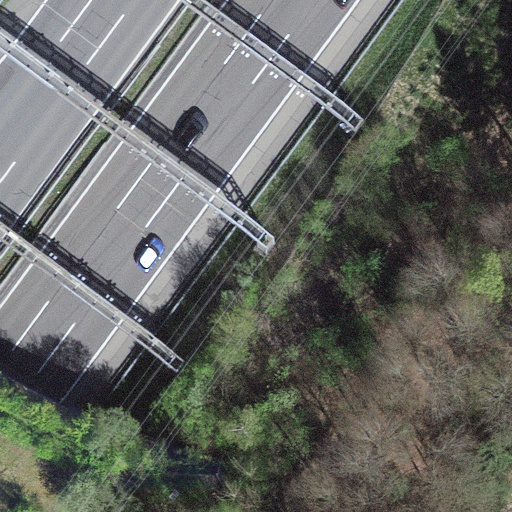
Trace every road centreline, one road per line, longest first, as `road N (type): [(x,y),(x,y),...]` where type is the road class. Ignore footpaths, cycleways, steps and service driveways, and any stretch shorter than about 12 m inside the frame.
road 1 (motorway): [(0,392),(291,0)]
road 2 (motorway): [(111,0),(0,151)]
